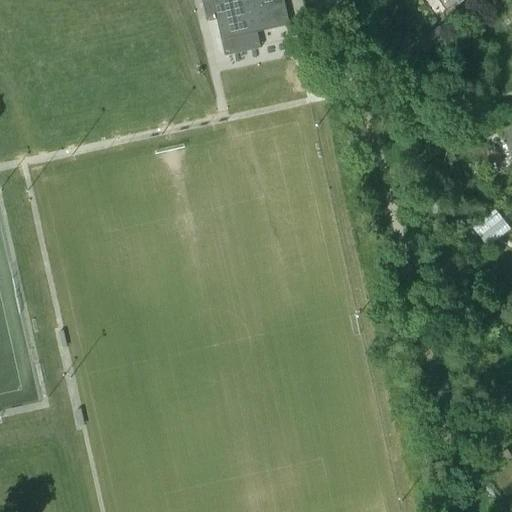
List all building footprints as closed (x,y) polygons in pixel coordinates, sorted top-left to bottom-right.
[(289,26),(283,0),(202,0),(207,23),(217,21),(221,41),(289,26)] [(437,0),(446,12),(463,0),(437,0)] [(446,38),(439,26),(413,44),(421,55),(446,38)] [(511,160),(511,127),(500,133),(511,160)] [(508,156),(498,134),(486,140),(496,162),(508,156)] [(439,200),(429,203),(433,216),(442,213),(439,200)] [(469,227),(460,234),(462,236),(470,246),(479,239),(470,229),(469,227)] [(504,465),(511,458),(511,456),(507,450),(498,456),(504,465)]
